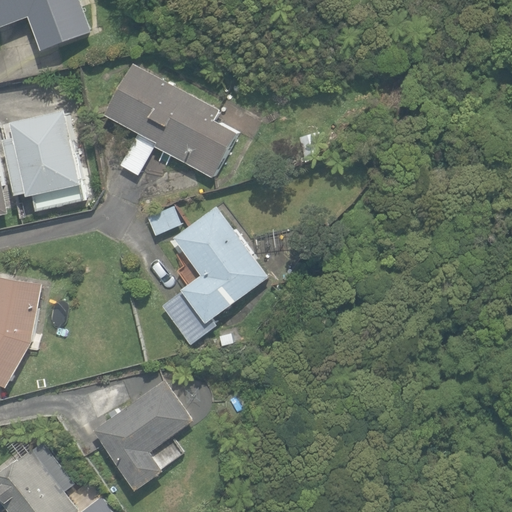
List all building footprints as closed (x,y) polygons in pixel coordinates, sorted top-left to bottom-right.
[(0,0),(0,29),(34,17),(47,50),(95,32),(83,0),(0,0)] [(130,35),(134,47),(152,41),(149,29),(130,35)] [(158,144),(217,176),(241,131),(219,119),(224,109),(137,62),(110,114),(142,131),(126,161),(143,171),(158,144)] [(93,196),(73,110),(20,121),(22,134),(10,137),(22,191),(35,191),(41,206),(93,196)] [(302,136),(307,156),(322,152),(317,132),(302,136)] [(0,214),(12,212),(0,159),(0,214)] [(152,217),(159,235),(185,224),(177,206),(152,217)] [(166,303),(196,343),(222,324),(217,318),(273,275),(220,206),(178,238),(205,273),(166,303)] [(0,379),(12,386),(36,341),(46,283),(0,275),(0,379)] [(99,429),(141,488),(168,469),(154,450),(197,420),(168,379),(99,429)] [(0,477),(0,495),(13,511),(77,511),(82,509),(65,488),(70,484),(65,477),(60,481),(36,449),(0,477)]
